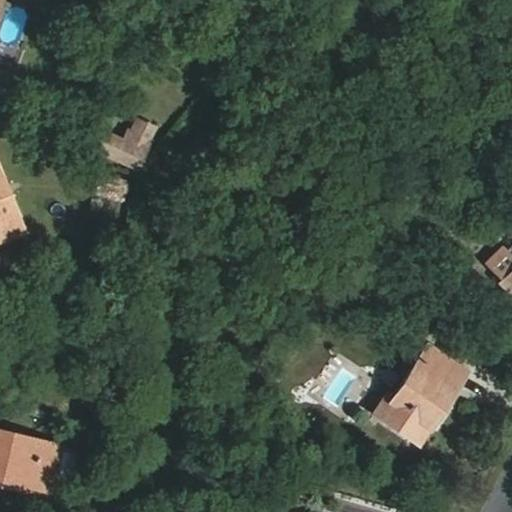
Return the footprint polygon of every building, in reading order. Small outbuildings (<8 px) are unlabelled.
[(239,37),(260,19),(243,0),(229,0),(215,12),(239,37)] [(122,144),(104,135),(97,150),(135,166),(152,128),(133,120),(122,144)] [(128,184),(102,174),(96,192),(123,201),(128,184)] [(0,237),(20,228),(0,180),(0,237)] [(511,272),(501,283),(511,293),(511,272)] [(418,363),(455,388),(466,370),(430,346),(418,363)] [(418,443),(434,419),(455,388),(418,363),(395,397),(389,392),(374,413),(418,443)] [(0,478),(7,481),(49,491),(51,482),(69,487),(76,459),(58,455),(60,445),(0,430),(0,478)]
